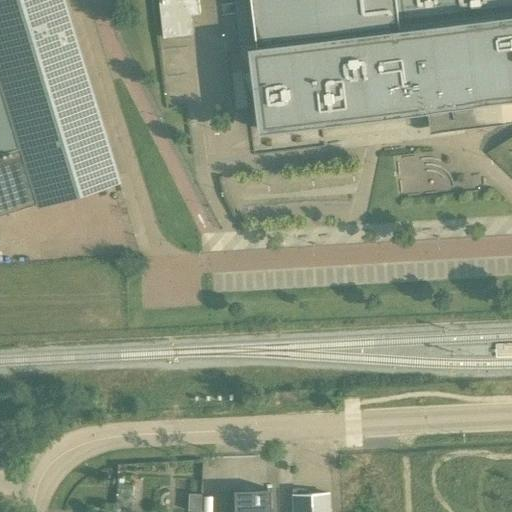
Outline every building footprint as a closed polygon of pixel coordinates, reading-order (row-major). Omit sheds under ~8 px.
[(0,0),(0,212),(17,207),(18,209),(116,179),(61,0),(0,0)] [(158,0),(163,37),(192,34),(190,14),(199,13),(197,0),(158,0)] [(430,134),(511,124),(511,0),(234,0),(246,96),(255,95),(260,131),(427,111),(430,134)] [(268,511),(268,489),(231,490),(232,511),(268,511)] [(328,511),(327,494),(304,495),(304,489),(291,490),(292,511),(328,511)]
